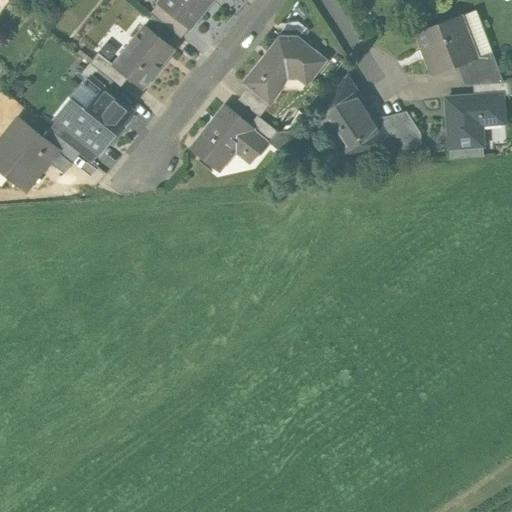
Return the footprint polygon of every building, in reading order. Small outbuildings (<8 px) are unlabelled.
[(0,0),(0,11),(8,0),(0,0)] [(172,0),(194,17),(207,0),(172,0)] [(118,53),(133,65),(147,76),(178,37),(149,14),(118,53)] [(459,16),(416,33),(432,75),(476,59),(459,16)] [(283,26),(247,70),(252,74),(273,91),(293,66),(311,80),(326,61),(283,26)] [(118,53),(103,41),(95,51),(104,58),(125,75),(133,65),(118,53)] [(125,75),(104,58),(96,68),(106,77),(107,76),(118,85),(126,75),(125,75)] [(273,91),(252,74),(242,86),(261,102),(263,103),(273,91)] [(106,77),(74,117),(103,140),(135,99),(118,85),(107,76),(106,77)] [(347,79),(316,118),(327,136),(333,132),(347,152),(389,142),(347,79)] [(511,83),(507,83),(507,81),(502,81),(502,82),(473,84),(473,86),(475,85),(476,96),(501,95),(501,96),(508,96),(508,97),(511,96),(511,83)] [(253,112),(230,93),(196,135),(220,154),(240,129),(247,134),(245,137),(257,147),(271,129),(252,113),(253,112)] [(476,96),(446,99),(449,148),(482,146),(480,121),(503,119),(501,96),(501,95),(476,96)] [(292,127),(262,104),(263,103),(261,102),(253,112),(252,113),(271,129),(283,139),(292,127)] [(52,129),(24,106),(0,135),(0,151),(31,177),(54,149),(63,138),(52,129)] [(85,140),(60,120),(52,129),(63,138),(54,149),(68,161),(85,140)]
